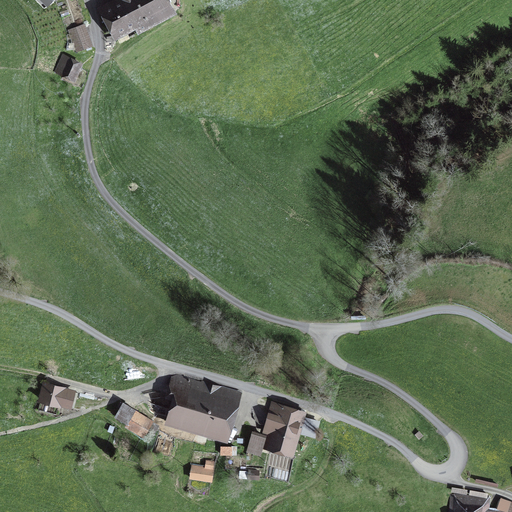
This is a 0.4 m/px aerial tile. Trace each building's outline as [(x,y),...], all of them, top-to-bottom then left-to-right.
[(122,0),(123,1),(105,10),(117,32),(134,23),(138,31),(174,13),(166,0),(122,0)] [(84,25),(69,30),(75,50),(90,45),(84,25)] [(62,54),(55,68),(74,78),(81,64),(62,54)] [(172,400),(167,411),(165,420),(205,433),(207,427),(222,432),(235,391),(180,374),(172,400)] [(41,399),(74,408),(78,391),(45,382),(41,399)] [(163,412),(166,401),(149,397),(146,407),(163,412)] [(250,433),(245,450),(257,453),(259,446),(270,449),(271,446),(289,451),(301,410),(273,402),(263,436),(250,433)] [(133,411),(135,409),(123,403),(116,415),(127,422),(133,411)] [(133,411),(127,422),(126,423),(144,433),(146,429),(150,422),(133,411)] [(152,433),(157,425),(150,422),(146,429),(152,433)] [(212,468),(192,465),(190,477),(210,480),(212,468)] [(503,511),(504,510),(488,509),(488,497),(450,494),(449,511),(503,511)]
